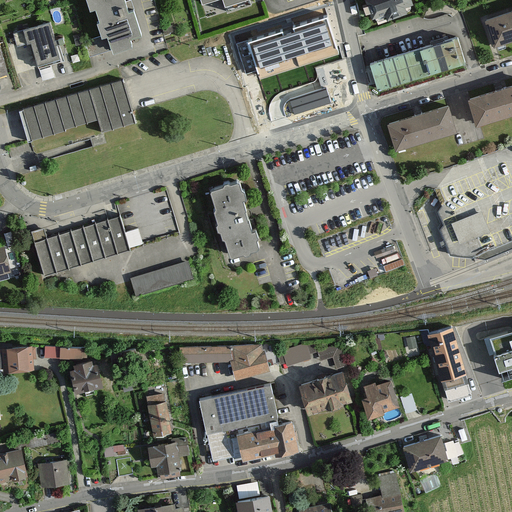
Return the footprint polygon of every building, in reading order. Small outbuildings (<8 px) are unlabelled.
[(109,47),(130,41),(128,33),(140,29),(132,5),(126,7),(123,0),(87,0),(89,4),(95,2),(109,47)] [(364,0),(371,18),(384,14),(386,20),(404,14),(402,8),(411,5),(409,0),(364,0)] [(511,7),(482,17),(491,48),(511,41),(511,7)] [(332,12),(249,35),(259,73),(321,56),(343,50),(332,12)] [(38,64),(60,57),(49,20),(13,31),(18,45),(31,41),(38,64)] [(224,34),(208,38),(212,54),(228,50),(224,34)] [(369,66),(377,91),(465,62),(457,38),(369,66)] [(259,93),(267,118),(346,92),(338,68),(259,93)] [(26,123),(30,137),(97,118),(101,131),(135,121),(127,94),(122,77),(21,106),(26,123)] [(511,82),(465,96),(474,127),(511,115),(511,82)] [(385,120),(394,151),(455,133),(446,102),(385,120)] [(433,218),(448,255),(479,257),(511,244),(511,143),(449,170),(433,187),(443,206),(433,218)] [(230,253),(259,244),(238,177),(209,186),(230,253)] [(47,226),(34,229),(45,271),(147,244),(142,226),(127,230),(123,214),(49,234),(47,226)] [(379,250),(387,270),(405,263),(397,243),(379,250)] [(6,249),(0,250),(0,278),(14,275),(6,249)] [(131,276),(136,294),(193,277),(188,259),(131,276)] [(511,323),(483,333),(498,378),(511,373),(511,323)] [(443,379),(467,371),(452,325),(428,332),(443,379)] [(263,341),(183,344),(183,359),(228,359),(227,375),(267,365),(263,341)] [(35,342),(6,345),(9,370),(38,367),(35,342)] [(46,356),(61,356),(61,344),(46,343),(46,356)] [(288,362),(313,357),(310,343),(285,348),(288,362)] [(86,356),(86,345),(62,344),(62,355),(86,356)] [(345,344),(321,346),(322,356),(336,355),(337,364),(347,363),(345,344)] [(103,358),(72,366),(80,392),(110,384),(103,358)] [(299,382),(309,411),(352,397),(343,368),(299,382)] [(362,395),(369,415),(400,404),(391,377),(377,382),(376,379),(364,383),(367,393),(362,395)] [(213,460),(235,455),(235,459),(278,449),(279,453),(300,448),(293,417),(278,420),(270,382),(262,384),(215,394),(199,398),(213,460)] [(173,396),(149,400),(154,431),(178,428),(173,396)] [(402,446),(411,471),(449,460),(441,434),(402,446)] [(182,438),(157,442),(161,475),(187,472),(182,438)] [(25,443),(0,449),(0,481),(33,472),(25,443)] [(71,456),(40,459),(42,481),(74,478),(71,456)] [(373,511),(405,511),(395,473),(379,477),(383,494),(370,498),(373,511)] [(262,492),(259,478),(238,483),(241,497),(262,492)] [(239,511),(271,511),(269,493),(237,499),(239,511)] [(138,507),(138,511),(183,511),(183,507),(176,507),(175,503),(138,507)] [(300,509),(300,511),(331,511),(329,503),(300,509)]
